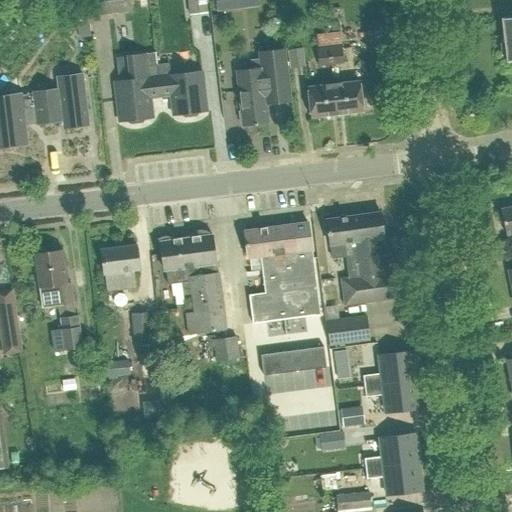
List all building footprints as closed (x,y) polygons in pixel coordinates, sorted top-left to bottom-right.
[(132,10),(130,0),(93,0),(95,14),(132,10)] [(208,11),(206,0),(188,0),(190,13),(208,11)] [(242,7),(240,0),(215,0),(217,10),(242,7)] [(511,16),(502,18),(505,43),(502,44),(503,55),(506,55),(507,62),(511,61),(511,16)] [(327,34),(329,44),(340,42),(339,32),(337,32),(335,21),(328,22),(329,33),(327,34)] [(329,48),(331,64),(344,63),(342,46),(329,48)] [(319,66),(331,64),(329,48),(317,49),(319,66)] [(292,99),(286,49),(259,52),(260,59),(251,60),(252,70),(235,72),(242,126),(268,123),(266,102),(292,99)] [(303,67),(301,49),(289,50),(291,69),(303,67)] [(150,98),(160,97),(154,52),(130,55),(133,80),(117,82),(114,86),(118,122),(125,121),(130,124),(142,123),(145,118),(152,117),(150,98)] [(155,52),(154,52),(160,97),(170,95),(172,115),(179,114),(184,118),(196,116),(199,112),(207,111),(201,71),(169,75),(168,64),(157,65),(155,52)] [(88,126),(81,74),(57,77),(58,89),(32,92),(33,94),(21,96),(20,94),(0,96),(0,147),(27,145),(24,125),(62,121),(63,129),(88,126)] [(333,84),(337,115),(363,112),(359,81),(333,84)] [(310,118),(337,115),(333,84),(307,87),(310,118)] [(511,206),(500,209),(506,235),(511,233),(511,206)] [(383,237),(380,212),(326,220),(331,258),(345,256),(348,278),(341,279),(344,304),(407,296),(404,274),(401,274),(396,236),(383,237)] [(311,250),(307,222),(242,231),(246,259),(260,257),(265,293),(248,295),(254,336),(321,328),(311,250)] [(216,273),(211,234),(160,241),(164,270),(165,270),(167,285),(189,282),(193,313),(186,314),(189,333),(226,328),(218,273),(216,273)] [(139,270),(136,244),(100,249),(103,275),(105,275),(107,291),(134,288),(132,271),(139,270)] [(67,284),(62,250),(33,254),(41,307),(58,305),(61,330),(52,331),(54,351),(83,347),(78,316),(75,316),(70,284),(67,284)] [(22,351),(12,290),(0,291),(0,333),(3,354),(22,351)] [(155,340),(152,312),(131,314),(134,342),(155,340)] [(369,339),(367,318),(327,323),(330,345),(369,339)] [(239,358),(236,337),(213,340),(215,361),(239,358)] [(323,347),(260,355),(263,376),(326,368),(323,347)] [(380,374),(363,376),(364,386),(417,380),(414,351),(378,355),(380,374)] [(113,361),(114,375),(132,373),(131,360),(113,361)] [(417,380),(364,386),(365,396),(383,394),(385,413),(420,409),(417,380)] [(356,407),(341,409),(343,426),(358,424),(356,407)] [(381,456),(364,458),(365,469),(418,462),(415,434),(379,438),(381,456)] [(418,462),(365,469),(367,479),(384,477),(386,495),(421,491),(418,462)] [(326,478),(326,491),(341,491),(341,478),(326,478)] [(372,493),(343,498),(345,511),(347,511),(375,506),(372,493)]
